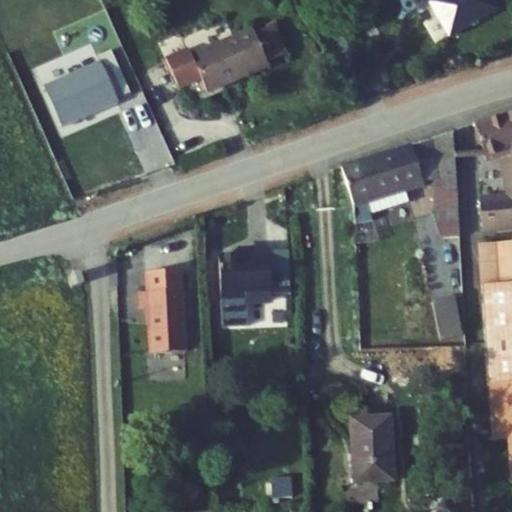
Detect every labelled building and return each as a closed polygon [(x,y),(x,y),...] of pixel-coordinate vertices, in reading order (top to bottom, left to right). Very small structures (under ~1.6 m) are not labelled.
[(212,47),(227,84),(288,57),(272,20),(212,47)] [(72,122),(145,92),(128,50),(55,80),(72,122)] [(511,111),(487,116),(497,163),(511,160),(511,203),(492,208),(496,241),(510,238),(508,227),(511,226),(511,111)] [(464,120),(358,156),(363,198),(438,177),(450,176),(454,232),(472,230),(464,120)] [(510,238),(496,241),(507,437),(511,437),(511,226),(508,227),(510,238)] [(266,236),(266,242),(235,244),(239,285),(263,283),(263,289),(288,287),(284,234),(266,236)] [(79,265),(66,269),(72,288),(85,284),(79,265)] [(164,304),(167,349),(201,347),(197,286),(154,289),(155,305),(164,304)] [(439,339),(461,336),(456,293),(434,296),(439,339)] [(373,415),(375,480),(419,477),(414,411),(373,415)] [(274,497),(291,497),(290,476),(273,476),(274,497)]
